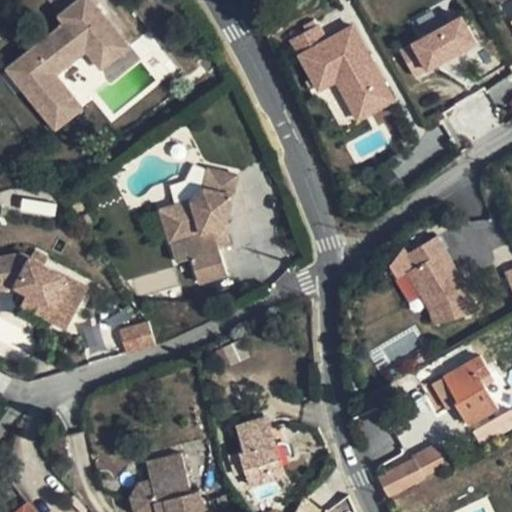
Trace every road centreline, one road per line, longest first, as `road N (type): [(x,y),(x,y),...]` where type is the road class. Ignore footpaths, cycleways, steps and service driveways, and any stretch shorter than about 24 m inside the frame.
road 1 (residential): [(331,267),(191,339),(20,399),(0,429)]
road 2 (residential): [(331,267),(330,243),(283,127),(219,0)]
road 3 (residential): [(373,511),(335,413),(327,343),(331,267)]
road 4 (residential): [(331,267),(511,142)]
